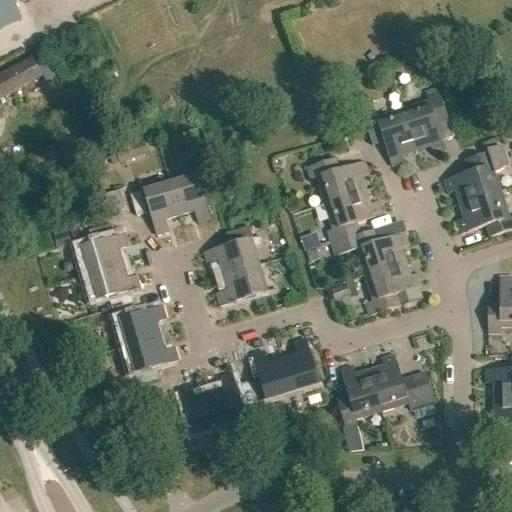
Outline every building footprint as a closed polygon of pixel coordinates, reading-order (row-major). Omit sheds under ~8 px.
[(11,0),(0,0),(0,31),(22,22),(11,0)] [(48,82),(60,75),(52,61),(40,68),(34,58),(0,77),(0,99),(44,75),(48,82)] [(402,111),(416,152),(430,148),(432,155),(445,151),(437,126),(448,122),(439,93),(426,97),(428,102),(402,111)] [(383,143),(391,168),(404,164),(402,157),(416,152),(402,111),(377,119),(375,114),(363,118),(372,147),(383,143)] [(109,158),(112,166),(146,155),(144,147),(109,158)] [(459,207),(501,193),(495,175),(507,167),(501,147),(487,151),(488,154),(464,162),(468,174),(444,182),(448,195),(455,193),(459,207)] [(316,180),(324,205),(366,192),(361,178),(368,176),(364,163),(339,171),(335,160),(306,169),(310,181),(316,180)] [(196,173),(169,181),(179,217),(194,213),(197,224),(210,221),(196,173)] [(142,189),(156,237),(168,233),(165,222),(179,217),(169,181),(142,189)] [(327,233),(331,245),(360,236),(357,225),(382,216),(378,204),(370,206),(366,192),(324,205),(333,231),(327,233)] [(140,193),(130,196),(136,218),(147,215),(140,193)] [(486,228),(490,239),(511,231),(511,218),(509,219),(501,193),(459,207),(464,221),(457,223),(461,236),(486,228)] [(91,243),(113,236),(110,226),(88,232),(91,243)] [(356,251),(364,277),(406,263),(401,249),(408,247),(404,234),(379,242),(375,231),(360,236),(331,245),(335,257),(350,253),(356,251)] [(85,277),(122,266),(118,251),(129,248),(125,235),(77,249),(85,277)] [(230,246),(203,254),(207,266),(218,263),(223,277),(260,266),(252,239),(230,246)] [(318,252),(307,256),(311,266),(322,262),(318,252)] [(367,304),(371,317),(400,307),(397,296),(422,288),(417,275),(410,277),(406,263),(364,277),(373,302),(367,304)] [(122,266),(85,277),(93,303),(141,289),(138,277),(126,280),(122,266)] [(227,292),(216,295),(219,308),(268,293),(260,266),(223,277),(227,292)] [(487,305),(488,336),(501,336),(501,330),(511,329),(511,278),(499,278),(499,305),(487,305)] [(345,281),(329,287),(330,288),(334,301),(338,300),(350,296),(345,281)] [(116,322),(123,349),(160,338),(156,323),(167,320),(163,307),(152,311),(116,322)] [(164,353),(160,338),(123,349),(131,376),(158,368),(179,362),(179,361),(176,349),(164,353)] [(282,360),(293,397),(320,389),(305,341),(293,344),(296,356),(282,360)] [(251,357),(266,405),(293,397),(282,360),(267,365),(264,353),(251,357)] [(369,372),(382,414),(408,406),(409,411),(434,404),(425,375),(402,382),(394,356),(381,360),(383,367),(369,372)] [(493,399),(511,398),(511,358),(511,359),(511,371),(485,371),(485,385),(492,385),(493,399)] [(340,413),(345,431),(357,427),(356,421),(382,414),(369,372),(355,376),(353,369),(340,373),(347,398),(336,401),(340,413)] [(160,382),(157,371),(135,377),(138,388),(160,382)] [(208,395),(219,432),(246,424),(232,376),(220,379),(223,391),(208,395)] [(219,432),(208,395),(194,399),(191,388),(178,392),(192,440),(219,432)] [(511,427),(511,428),(511,398),(493,399),(493,414),(485,414),(486,428),(511,427)] [(359,429),(346,432),(352,454),(365,453),(363,441),(359,429)]
